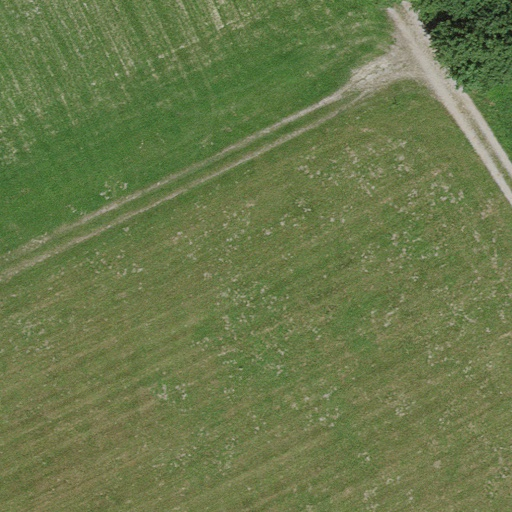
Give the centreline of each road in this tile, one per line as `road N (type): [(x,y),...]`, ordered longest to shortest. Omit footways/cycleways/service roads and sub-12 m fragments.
road 1 (track): [(446,0),(427,50),(0,254)]
road 2 (track): [(394,0),(511,181)]
